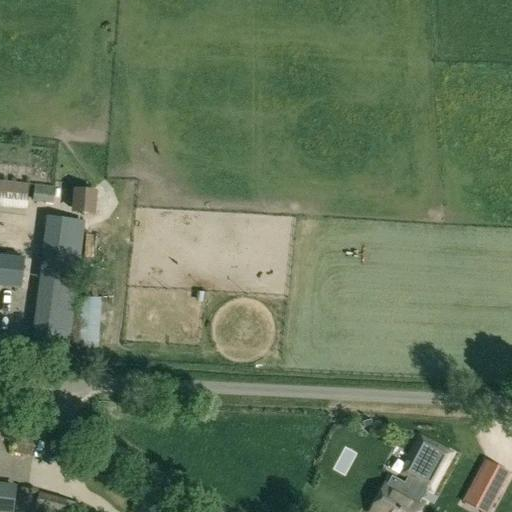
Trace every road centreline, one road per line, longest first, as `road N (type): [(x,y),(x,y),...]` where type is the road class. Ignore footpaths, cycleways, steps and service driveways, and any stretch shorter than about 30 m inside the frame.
road 1 (unclassified): [(511,403),(133,385),(78,390),(38,407)]
road 2 (unclassified): [(206,511),(38,407)]
